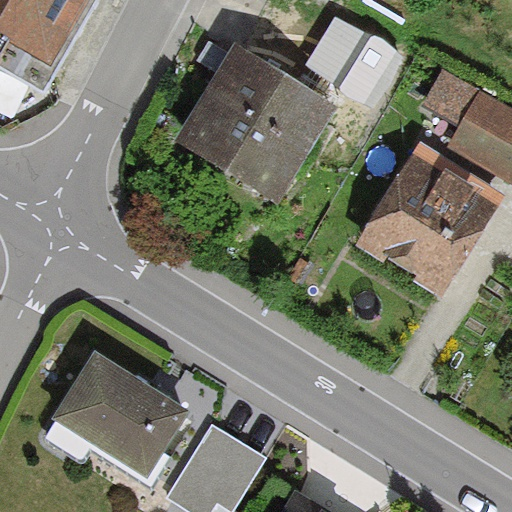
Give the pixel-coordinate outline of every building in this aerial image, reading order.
[(0,0),(0,42),(53,71),(91,0),(0,0)] [(374,109),(407,57),(384,38),(373,36),(335,16),(305,65),(339,87),(349,97),(374,109)] [(339,107),(235,42),(175,141),(279,205),(339,107)] [(481,89),(443,69),(422,106),(458,126),(481,89)] [(511,108),(481,90),(447,146),(511,183),(511,108)] [(412,160),(353,253),(428,300),(486,206),(412,160)] [(176,417),(83,362),(42,431),(135,486),(176,417)] [(230,511),(259,462),(206,432),(165,504),(178,511),(207,511),(210,508),(216,511),(230,511)] [(309,511),(289,501),(282,511),(309,511)]
